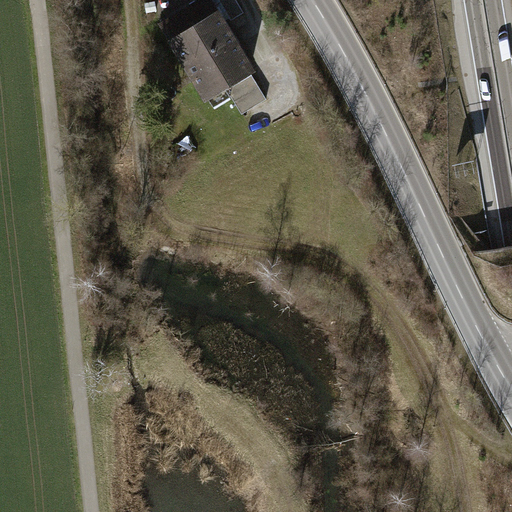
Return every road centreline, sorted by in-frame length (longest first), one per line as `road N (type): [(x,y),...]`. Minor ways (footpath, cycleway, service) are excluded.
road 1 (track): [(130,0),(146,172),(164,214),(203,232),(303,246),(351,270),(375,291),(427,369),(447,429)]
road 2 (track): [(37,0),(92,511)]
road 3 (primary): [(312,0),(511,389)]
road 4 (trunk): [(474,0),(511,233)]
